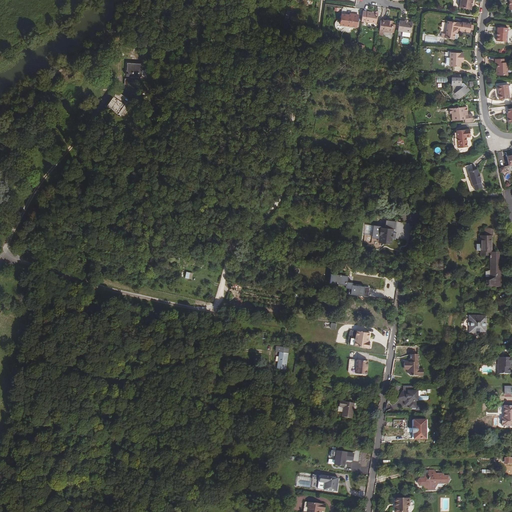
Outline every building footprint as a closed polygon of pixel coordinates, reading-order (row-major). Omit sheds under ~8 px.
[(473,1),(472,0),(460,0),(460,8),(471,10),(472,6),(473,6),(474,6),(474,5),(473,5),(474,3),(474,2),(474,1),(473,1)] [(511,0),(502,0),(502,4),(503,4),(503,8),(511,9),(511,0)] [(376,24),(378,14),(363,11),(362,22),(376,24)] [(353,16),(342,14),(341,25),(357,27),(358,16),(353,15),(353,16)] [(392,33),(393,21),(388,20),(388,22),(386,21),(381,21),(379,31),(392,33)] [(411,33),(412,23),(400,21),(398,31),(411,33)] [(462,24),(448,22),(446,35),(445,39),(454,40),(454,39),(455,33),(457,33),(457,31),(470,32),(471,24),(462,23),(462,24)] [(498,32),(497,41),(508,42),(509,28),(505,28),(505,25),(500,25),(500,27),(499,27),(498,32)] [(461,62),(461,59),(464,59),(464,53),(450,52),(450,66),(461,67),(461,62)] [(508,75),(507,63),(505,63),(505,59),(495,59),(495,63),(497,63),(497,69),(497,71),(496,73),(496,74),(497,75),(508,75)] [(142,64),(127,63),(127,76),(146,77),(146,71),(142,70),(142,64)] [(461,83),(462,79),(461,79),(453,78),(452,78),(451,85),(456,86),(456,92),(452,96),(456,101),(469,90),(464,83),(461,83)] [(509,98),(508,84),(498,85),(498,91),(500,91),(500,94),(499,94),(499,99),(509,98)] [(105,105),(118,115),(129,101),(116,91),(105,105)] [(466,114),(466,112),(467,112),(467,107),(449,108),(450,114),(451,114),(452,120),(465,119),(465,122),(473,122),(472,114),(468,114),(466,114)] [(511,122),(511,108),(502,110),(502,115),(507,114),(508,113),(509,117),(508,118),(508,123),(511,122)] [(470,136),(470,129),(457,130),(458,147),(467,146),(467,141),(465,141),(464,136),(466,136),(470,136)] [(477,169),(468,172),(472,185),(481,182),(480,178),(479,173),(478,173),(477,169)] [(386,243),(391,244),(392,239),(396,240),(396,234),(393,233),(393,229),(396,229),(397,221),(387,220),(386,228),(381,227),(381,226),(368,225),(366,234),(373,235),(373,237),(379,238),(384,245),(386,243)] [(492,250),(492,235),(485,235),(482,235),(482,249),(481,249),(481,254),(489,254),(490,254),(490,250),(492,250)] [(501,284),(501,261),(499,261),(491,261),(490,261),(490,277),(486,277),(486,286),(495,285),(495,284),(501,284)] [(330,273),(329,282),(345,285),(345,288),(350,288),(349,294),(367,296),(368,287),(351,285),(352,282),(347,281),(347,276),(330,273)] [(469,331),(470,332),(474,332),(476,331),(479,331),(480,333),(484,333),(486,331),(486,326),(487,325),(488,325),(488,324),(487,323),(486,323),(486,318),(484,318),(484,316),(471,315),(471,317),(469,317),(469,322),(468,322),(467,324),(468,325),(468,326),(469,326),(469,331)] [(357,331),(350,330),(348,345),(355,346),(357,331)] [(370,333),(357,331),(355,346),(369,348),(370,347),(371,343),(370,342),(368,341),(370,333)] [(276,369),(281,369),(285,369),(286,363),(287,354),(278,353),(276,369)] [(411,359),(411,362),(410,362),(406,362),(405,364),(405,369),(406,370),(408,370),(408,373),(411,376),(419,376),(419,370),(419,355),(411,355),(411,359)] [(511,373),(511,357),(498,357),(498,373),(510,374),(511,373)] [(349,372),(351,374),(356,375),(356,374),(367,375),(369,361),(353,360),(353,361),(350,361),(349,372)] [(403,391),(399,398),(405,402),(405,405),(410,406),(410,408),(412,408),(412,410),(417,410),(426,410),(426,406),(417,406),(417,401),(417,391),(417,388),(412,388),(412,391),(403,391)] [(511,405),(504,406),(504,417),(502,417),(502,426),(511,425),(511,405)] [(354,408),(339,406),(339,407),(344,407),(342,417),(352,418),(354,408)] [(426,420),(414,420),(414,439),(426,439),(426,420)] [(353,460),(354,453),(331,450),(330,456),(333,457),(335,460),(335,464),(345,466),(346,459),(353,460)] [(420,480),(418,480),(418,481),(420,484),(422,484),(424,488),(435,488),(437,484),(442,484),(443,482),(448,482),(449,479),(448,477),(444,477),(443,475),(438,475),(436,472),(426,472),(422,480),(420,480)] [(338,477),(313,474),(311,487),(337,491),(338,477)] [(394,511),(407,511),(408,506),(409,506),(409,498),(395,498),(394,511)] [(321,511),(322,511),(323,511),(324,504),(305,502),(304,508),(309,509),(309,511),(321,511)]
